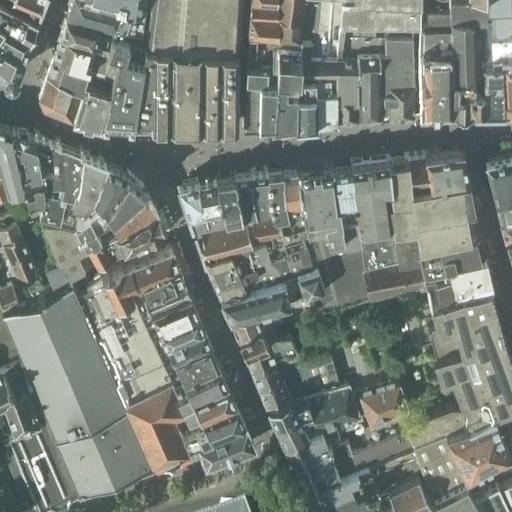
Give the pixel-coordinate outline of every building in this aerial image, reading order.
[(0,0),(0,18),(28,37),(36,15),(11,0),(0,0)] [(11,0),(36,15),(37,13),(42,0),(11,0)] [(139,28),(142,6),(122,1),(121,4),(115,3),(115,0),(68,0),(66,8),(89,14),(139,28)] [(240,17),(240,0),(149,0),(149,8),(145,36),(133,122),(151,122),(168,122),(199,122),(217,122),(217,61),(237,62),(240,17)] [(250,0),(249,13),(250,13),(246,75),(243,116),(243,124),(295,120),(296,75),(299,68),(299,36),(300,19),(302,0),(250,0)] [(340,0),(339,23),(360,23),(374,24),(384,24),(411,24),(417,25),(418,0),(359,0),(359,1),(349,0),(340,0)] [(447,0),(448,1),(448,9),(440,9),(424,9),(424,33),(450,33),(450,76),(473,75),(475,75),(475,73),(482,73),(482,68),(475,68),(473,18),(483,18),(486,18),(486,0),(447,0)] [(511,0),(486,0),(486,18),(483,18),(482,68),(482,73),(482,89),(482,109),(503,108),(511,107),(511,0)] [(440,1),(440,9),(448,9),(448,1),(440,1)] [(58,31),(91,39),(97,21),(65,12),(64,13),(59,29),(58,31)] [(0,70),(6,75),(15,72),(28,37),(0,18),(0,70)] [(105,42),(109,24),(97,21),(91,39),(105,42)] [(360,23),(339,23),(338,53),(336,116),(357,114),(360,23)] [(374,24),(360,23),(357,114),(379,113),(384,36),(374,35),(374,24)] [(108,52),(113,26),(109,24),(105,42),(91,39),(86,58),(52,52),(40,86),(38,93),(43,103),(71,114),(71,113),(80,78),(108,84),(115,54),(108,52)] [(413,81),(411,24),(384,24),(384,36),(379,113),(413,111),(413,81)] [(133,122),(145,36),(113,26),(108,52),(115,54),(108,84),(101,120),(133,122)] [(86,58),(91,39),(58,31),(52,52),(86,58)] [(450,33),(424,33),(423,50),(422,50),(423,81),(423,111),(425,111),(451,109),(450,76),(450,33)] [(310,37),(299,36),(299,68),(296,75),(295,120),(315,118),(316,52),(310,52),(310,37)] [(338,53),(316,52),(315,118),(336,116),(338,53)] [(236,93),(237,62),(217,61),(217,122),(236,123),(237,93),(236,93)] [(473,75),(450,76),(451,109),(451,111),(471,110),(471,109),(482,109),(482,89),(473,89),(473,75)] [(101,120),(108,84),(80,78),(71,113),(100,120),(100,119),(101,119),(101,120)] [(0,198),(10,194),(27,194),(25,185),(25,180),(25,179),(22,161),(11,121),(0,117),(0,198)] [(18,124),(11,121),(22,161),(25,179),(25,180),(25,185),(27,194),(39,192),(33,129),(27,127),(26,123),(21,121),(18,124)] [(33,129),(39,192),(38,210),(52,214),(54,199),(58,178),(59,147),(58,139),(33,129)] [(52,214),(58,216),(60,197),(64,198),(73,182),(82,148),(58,139),(59,147),(58,178),(54,199),(52,214)] [(410,185),(467,175),(464,162),(464,161),(463,161),(461,148),(461,147),(461,146),(424,150),(406,153),(408,169),(410,185)] [(73,182),(64,198),(84,203),(93,192),(105,157),(91,152),(82,148),(73,182)] [(361,229),(368,268),(415,259),(410,185),(408,169),(406,153),(402,153),(395,150),(388,155),(387,155),(391,193),(384,195),(388,223),(361,229)] [(361,266),(362,269),(368,268),(361,229),(388,223),(384,195),(391,193),(387,155),(349,160),(359,209),(342,213),(352,268),(361,266)] [(495,196),(511,192),(511,155),(485,160),(487,171),(493,196),(494,196),(495,196)] [(58,216),(75,220),(106,201),(125,167),(105,156),(105,157),(93,192),(84,203),(64,198),(60,197),(58,216)] [(368,297),(362,269),(361,266),(352,268),(342,213),(359,209),(349,160),(332,162),(332,161),(322,163),(321,159),(307,160),(308,164),(297,165),(280,166),(267,167),(273,203),(270,204),(273,209),(242,214),(207,224),(193,227),(194,230),(198,239),(204,256),(207,255),(235,248),(242,265),(251,285),(221,294),(229,313),(269,302),(288,297),(287,295),(307,288),(315,309),(316,312),(368,297)] [(64,261),(70,273),(71,275),(84,268),(77,253),(83,250),(83,249),(89,246),(97,261),(114,252),(110,243),(100,220),(109,216),(119,207),(144,184),(125,167),(106,201),(75,220),(76,222),(71,225),(62,222),(42,220),(42,221),(49,240),(55,256),(57,260),(59,264),(64,261)] [(273,203),(267,167),(267,168),(250,169),(256,207),(270,204),(273,203)] [(256,207),(250,169),(234,171),(241,210),(256,207)] [(241,210),(234,171),(215,174),(220,199),(222,214),(223,213),(223,214),(241,210)] [(220,199),(215,174),(197,178),(204,203),(220,199)] [(418,270),(483,255),(477,229),(478,229),(477,227),(476,227),(474,217),(475,217),(474,215),(472,206),(473,206),(467,175),(410,185),(415,259),(418,270)] [(204,203),(197,178),(189,179),(188,179),(189,179),(183,181),(183,180),(182,180),(182,181),(178,182),(179,186),(179,187),(181,193),(181,194),(182,194),(184,199),(183,199),(184,200),(184,201),(186,207),(186,208),(187,208),(204,203)] [(145,184),(144,184),(119,207),(109,216),(100,220),(110,243),(156,206),(144,185),(145,184)] [(511,192),(495,196),(499,215),(511,212),(511,192)] [(207,217),(222,214),(220,199),(204,203),(187,208),(191,222),(207,217)] [(110,243),(114,252),(123,248),(123,249),(129,246),(129,247),(164,229),(162,223),(156,206),(110,243)] [(505,239),(511,259),(511,258),(511,212),(499,215),(505,239)] [(0,243),(2,243),(2,244),(8,259),(7,274),(35,275),(35,269),(27,251),(21,235),(15,222),(14,219),(0,225),(0,243)] [(112,265),(100,271),(110,296),(131,287),(134,294),(182,275),(169,242),(145,252),(128,259),(112,265)] [(204,256),(212,274),(242,265),(235,248),(207,255),(204,256)] [(77,253),(84,268),(91,265),(83,250),(77,253)] [(429,301),(490,286),(486,268),(487,265),(486,259),(483,258),(483,255),(418,270),(422,283),(426,282),(428,300),(429,301)] [(368,297),(422,283),(418,270),(415,259),(368,268),(362,269),(368,297)] [(212,274),(221,294),(251,285),(242,265),(212,274)] [(91,324),(150,461),(163,456),(164,457),(176,452),(188,447),(178,421),(190,416),(182,399),(173,378),(164,359),(157,343),(150,329),(142,312),(134,294),(131,287),(110,296),(100,271),(91,277),(85,282),(87,286),(98,320),(91,324)] [(2,307),(77,487),(77,488),(78,488),(102,479),(103,480),(112,479),(117,477),(126,471),(148,463),(147,462),(151,461),(150,461),(91,324),(98,320),(87,286),(76,291),(69,275),(71,275),(70,273),(59,278),(60,284),(18,301),(2,307)] [(189,292),(182,275),(134,294),(142,312),(189,292)] [(0,285),(0,300),(2,307),(18,301),(10,281),(0,285)] [(451,403),(459,422),(497,406),(511,400),(511,357),(504,336),(490,286),(429,301),(435,325),(427,327),(435,354),(432,354),(439,378),(449,375),(461,404),(451,403)] [(237,331),(244,347),(274,338),(279,349),(295,345),(288,329),(275,333),(271,323),(269,323),(269,322),(274,320),(276,324),(315,309),(307,288),(287,295),(288,297),(269,302),(273,318),(237,331)] [(196,309),(189,292),(142,312),(150,329),(196,309)] [(0,399),(3,398),(7,409),(0,411),(2,415),(0,416),(0,425),(2,430),(8,428),(17,449),(16,449),(20,459),(19,459),(25,473),(26,473),(30,483),(31,482),(39,502),(48,499),(55,501),(65,497),(68,491),(77,487),(2,307),(0,300),(0,399)] [(229,313),(237,331),(273,318),(269,302),(229,313)] [(203,323),(196,309),(150,329),(157,343),(203,323)] [(157,343),(164,359),(209,339),(203,323),(157,343)] [(364,330),(369,345),(384,340),(379,326),(364,330)] [(244,347),(251,364),(272,358),(278,375),(295,369),(303,394),(325,387),(339,383),(329,348),(288,360),(287,358),(298,354),(295,345),(279,349),(274,338),(244,347)] [(164,359),(173,378),(217,359),(209,340),(209,339),(164,359)] [(352,360),(357,375),(373,370),(367,349),(360,351),(362,357),(352,360)] [(266,400),(288,393),(289,398),(303,394),(295,369),(278,375),(272,358),(251,364),(266,400)] [(173,378),(182,399),(226,380),(217,359),(173,378)] [(337,429),(342,440),(346,439),(360,424),(357,417),(356,416),(361,414),(355,397),(399,383),(397,375),(351,388),(349,380),(339,383),(325,387),(303,394),(309,411),(299,415),(305,429),(283,437),(284,437),(287,444),(289,448),(295,461),(337,443),(332,432),(337,429)] [(182,399),(190,416),(234,397),(226,380),(182,399)] [(342,440),(337,443),(295,461),(304,482),(306,485),(415,440),(455,424),(459,422),(451,403),(450,403),(411,417),(399,383),(355,397),(361,414),(356,416),(360,424),(346,439),(342,440)] [(266,400),(275,419),(298,411),(299,415),(309,411),(303,394),(289,398),(288,393),(266,400)] [(234,397),(190,416),(200,436),(243,417),(234,397)] [(455,424),(461,439),(500,423),(494,410),(498,409),(497,406),(459,422),(455,424)] [(507,420),(500,423),(507,439),(511,437),(511,409),(504,412),(507,420)] [(275,419),(283,437),(305,429),(299,415),(298,411),(275,419)] [(178,421),(188,447),(198,444),(202,455),(209,458),(253,441),(243,417),(200,436),(190,416),(178,421)] [(461,439),(490,511),(511,511),(511,506),(490,457),(511,448),(507,439),(500,423),(461,439)] [(490,511),(461,439),(455,424),(415,440),(425,466),(422,467),(431,488),(442,511),(490,511)] [(417,455),(422,467),(425,466),(415,440),(306,485),(312,499),(406,459),(417,455)] [(490,457),(511,506),(511,450),(511,448),(490,457)] [(312,499),(317,511),(319,511),(411,471),(406,459),(312,499)] [(394,511),(411,505),(429,497),(418,472),(419,471),(418,468),(411,471),(319,511),(394,511)]
